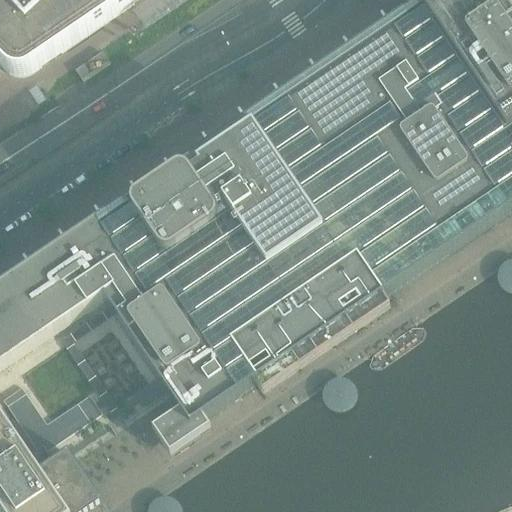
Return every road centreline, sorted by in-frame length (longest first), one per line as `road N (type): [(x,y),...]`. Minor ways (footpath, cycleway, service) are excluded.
road 1 (unclassified): [(300,21),(0,220)]
road 2 (tertiary): [(0,166),(174,48)]
